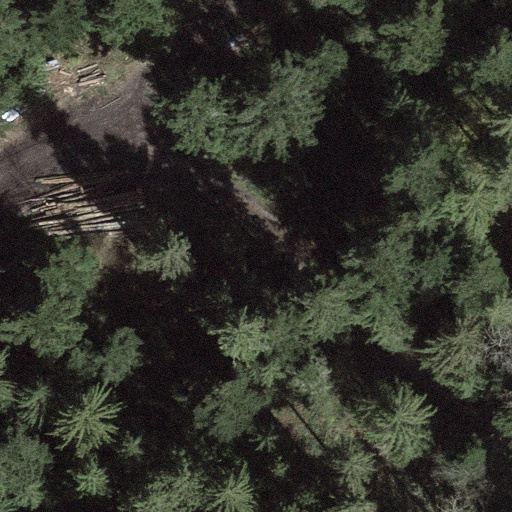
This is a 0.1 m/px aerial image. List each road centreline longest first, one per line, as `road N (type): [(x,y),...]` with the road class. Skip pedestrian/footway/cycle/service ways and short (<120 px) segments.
road 1 (track): [(511,418),(264,200),(225,178),(182,163),(91,154),(0,174)]
road 2 (track): [(91,154),(255,0)]
